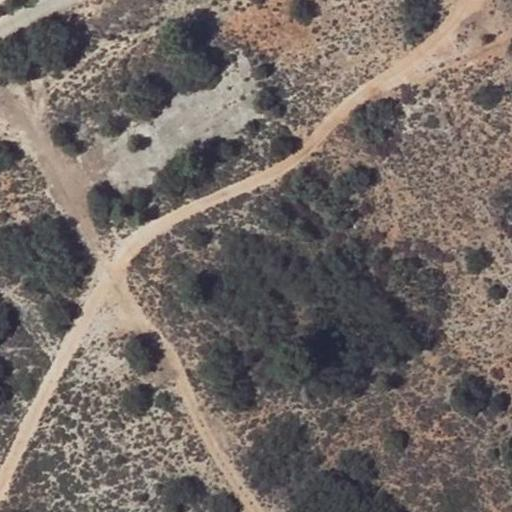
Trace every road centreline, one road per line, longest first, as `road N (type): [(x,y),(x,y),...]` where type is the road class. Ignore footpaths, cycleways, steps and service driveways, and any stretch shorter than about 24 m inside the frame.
road 1 (track): [(511,25),(441,47),(309,136),(140,229),(112,260),(109,284),(0,483)]
road 2 (track): [(109,284),(254,511)]
